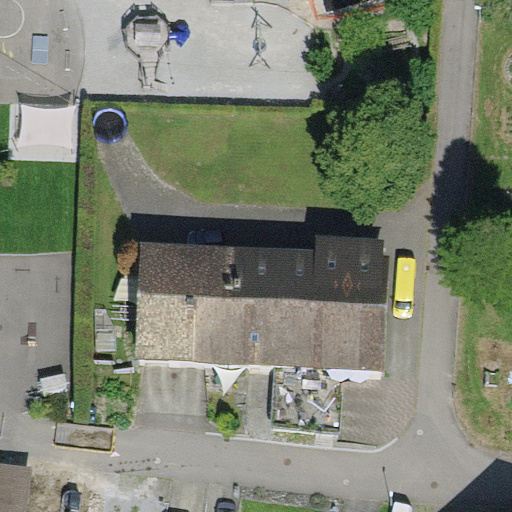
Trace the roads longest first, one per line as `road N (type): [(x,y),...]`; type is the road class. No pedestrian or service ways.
road 1 (residential): [(467,0),(430,481)]
road 2 (residential): [(430,481),(33,435)]
